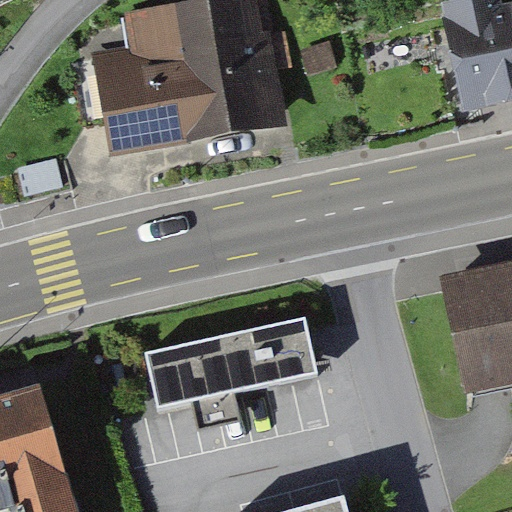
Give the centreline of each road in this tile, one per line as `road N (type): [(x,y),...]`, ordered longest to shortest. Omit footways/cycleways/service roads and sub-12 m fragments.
road 1 (primary): [(0,288),(122,254),(342,213)]
road 2 (residential): [(342,213),(374,362),(419,511)]
road 3 (primary): [(342,213),(511,179)]
road 4 (residential): [(0,103),(73,14),(94,0)]
